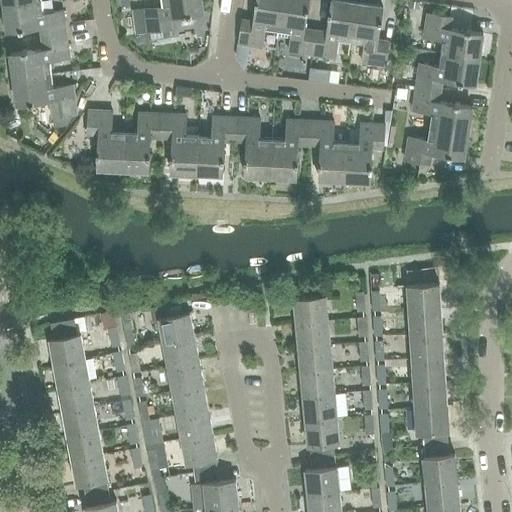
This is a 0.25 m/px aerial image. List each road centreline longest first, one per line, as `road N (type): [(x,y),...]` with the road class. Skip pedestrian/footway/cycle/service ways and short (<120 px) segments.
road 1 (residential): [(267,487),(280,441),(274,334),(217,342),(237,446)]
road 2 (residential): [(497,511),(485,315),(491,282),(511,259)]
road 3 (tertiary): [(37,511),(0,340)]
road 4 (residential): [(221,79),(131,73),(105,40),(101,0)]
road 5 (residential): [(385,98),(221,79)]
road 6 (residential): [(492,139),(511,20)]
